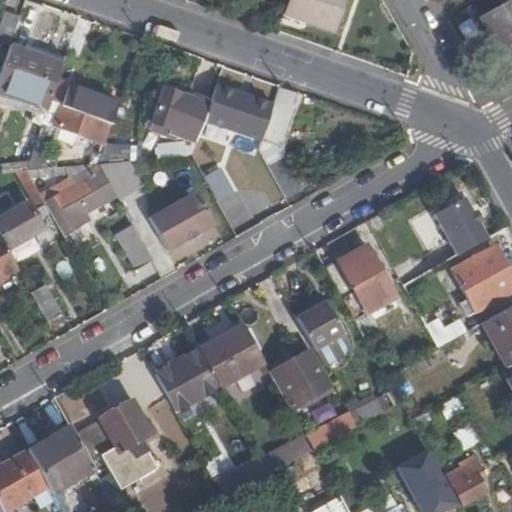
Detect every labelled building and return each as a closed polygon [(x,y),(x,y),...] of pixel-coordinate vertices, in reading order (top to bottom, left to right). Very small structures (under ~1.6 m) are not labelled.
[(345,0),(286,0),(282,15),(335,33),(345,0)] [(506,65),(511,61),(511,0),(480,19),(506,65)] [(0,25),(0,43),(8,47),(18,18),(4,14),(0,25)] [(23,46),(22,52),(60,65),(62,59),(23,46)] [(0,71),(0,95),(45,110),(60,65),(22,52),(8,47),(0,71)] [(105,120),(111,122),(118,102),(66,86),(52,128),(97,143),(105,120)] [(202,123),(213,127),(258,142),(259,140),(270,107),(213,87),(208,105),(202,123)] [(277,146),(296,93),(277,87),(270,107),(259,140),(277,146)] [(176,134),(175,139),(195,145),(202,123),(208,105),(190,99),(189,105),(178,101),(180,96),(161,89),(148,125),(176,134)] [(189,105),(190,99),(180,96),(178,101),(189,105)] [(206,149),(213,127),(202,123),(195,145),(194,146),(191,157),(204,181),(220,171),(206,149)] [(147,130),(175,139),(176,134),(148,125),(147,130)] [(164,145),(164,159),(191,157),(194,146),(164,145)] [(283,160),(266,170),(283,200),(300,190),(283,160)] [(141,186),(128,162),(97,165),(109,187),(113,194),(116,200),(141,186)] [(90,221),(84,210),(80,203),(109,187),(97,165),(25,171),(45,207),(62,237),(90,221)] [(38,212),(45,207),(25,171),(14,172),(38,212)] [(80,203),(84,210),(113,194),(109,187),(80,203)] [(167,251),(183,242),(185,245),(202,236),(200,233),(215,225),(197,193),(149,220),(167,251)] [(464,194),(432,212),(456,254),(488,236),(464,194)] [(27,203),(0,217),(0,239),(7,251),(42,231),(27,203)] [(422,221),(434,246),(445,241),(433,216),(422,221)] [(137,270),(152,262),(132,227),(117,236),(137,270)] [(7,251),(0,239),(0,279),(17,270),(7,251)] [(324,268),(348,310),(359,304),(365,314),(397,297),(367,244),(324,268)] [(511,291),(511,277),(495,247),(450,272),(474,314),(511,291)] [(45,285),(30,293),(47,322),(62,314),(45,285)] [(279,328),(294,319),(291,314),(280,294),(266,302),(279,328)] [(324,302),(314,308),(294,319),(312,350),(341,333),(324,302)] [(311,303),(291,314),(294,319),(314,308),(311,303)] [(511,365),(511,308),(482,325),(507,369),(511,365)] [(467,333),(460,319),(429,336),(437,350),(467,333)] [(241,328),(197,352),(218,389),(262,365),(241,328)] [(348,346),(341,333),(312,350),(323,368),(328,365),(327,363),(341,355),(344,349),(348,346)] [(327,388),(306,351),(272,370),(293,407),(327,388)] [(174,413),(218,389),(197,352),(153,377),(174,413)] [(447,418),(463,408),(456,396),(439,407),(447,418)] [(374,399),(348,414),(356,428),(381,414),(374,399)] [(101,424),(75,438),(94,473),(108,498),(157,470),(141,443),(151,436),(131,401),(98,420),(101,424)] [(348,414),(304,439),(311,453),(356,428),(348,414)] [(69,428),(25,453),(46,491),(50,498),(94,473),(75,438),(69,428)] [(297,435),(265,456),(278,474),(309,453),(297,435)] [(428,448),(396,465),(420,511),(439,511),(457,503),(428,448)] [(25,453),(0,466),(0,507),(2,511),(8,511),(46,491),(25,453)] [(459,469),(446,477),(463,504),(485,492),(473,471),(478,468),(472,458),(458,466),(459,469)] [(260,461),(215,486),(224,502),(269,477),(260,461)] [(210,463),(204,466),(213,483),(220,479),(210,463)]
